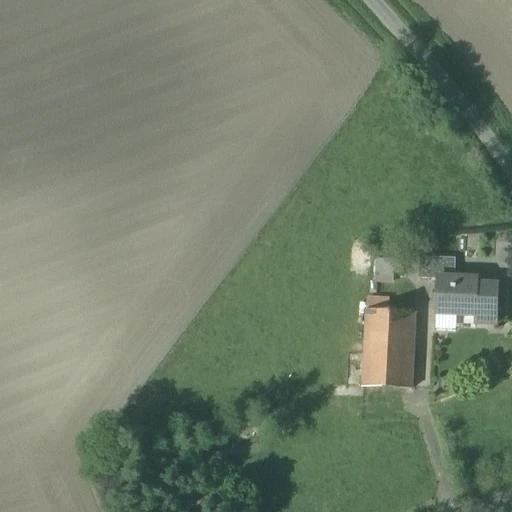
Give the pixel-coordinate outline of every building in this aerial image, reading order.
[(437,279),(455,280),(455,260),(419,259),(419,280),(436,281),(437,279)] [(404,262),(376,261),(376,274),(403,275),(404,262)] [(478,317),(478,287),(478,281),(455,280),(437,279),(436,281),(436,315),(475,317),(478,317)] [(478,317),(475,317),(475,325),(498,326),(499,288),(478,287),(478,317)] [(416,314),(367,312),(364,355),(363,389),(412,391),(416,314)]
